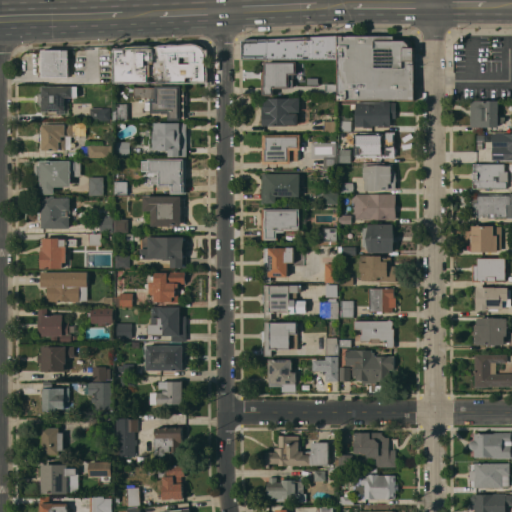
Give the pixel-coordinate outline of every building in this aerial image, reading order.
[(395,35),(395,38),(408,38),(409,39),(411,40),(412,42),(413,47),(415,47),(415,60),(414,60),(414,64),(415,64),(415,65),(417,65),(417,87),(415,87),(415,100),(339,100),(339,59),(339,36),(395,35)] [(339,59),(243,59),(243,39),(268,38),(268,37),(285,36),(285,38),(339,36),(339,59)] [(43,76),(43,49),(69,49),(69,75),(43,76)] [(159,49),(185,49),(185,57),(187,57),(187,79),(151,79),(151,72),(150,72),(150,56),(159,56),(159,49)] [(262,61),(299,61),(299,74),(290,74),(290,78),(294,79),(294,88),(275,88),(275,96),(262,96),(262,61)] [(116,65),(123,66),(123,64),(125,64),(125,66),(138,66),(137,84),(114,84),(114,70),(116,70),(116,65)] [(325,83),(337,83),(337,96),(325,96),(325,83)] [(135,87),(156,87),(156,85),(182,85),(182,120),(169,120),(169,112),(152,112),(152,110),(146,110),(146,101),(152,101),(152,99),(157,99),(157,97),(135,98),(135,87)] [(79,86),(79,97),(66,97),(65,113),(57,113),(57,110),(43,111),(43,103),(39,103),(39,93),(43,93),(43,86),(79,86)] [(300,97),(301,112),(299,112),(299,124),(297,125),(263,126),(262,98),(300,97)] [(364,128),(364,126),(356,126),(355,103),(380,102),(380,100),(396,100),(396,118),(391,118),(391,127),(378,127),(378,125),(373,125),(373,127),(364,128)] [(471,100),(499,100),(499,116),(506,116),(506,120),(504,120),(504,122),(499,122),(499,127),(471,126),(471,100)] [(128,120),(114,120),(114,103),(128,103),(128,120)] [(110,108),(110,120),(90,120),(90,107),(110,108)] [(339,131),(339,121),(339,116),(351,116),(351,121),(351,130),(339,131)] [(337,132),(325,132),(325,121),(337,120),(337,132)] [(43,141),(39,141),(39,133),(43,133),(43,124),(72,124),(72,122),(87,122),(87,135),(76,135),(76,149),(66,149),(66,150),(43,150),(43,141)] [(151,146),(149,145),(149,139),(151,138),(151,124),(155,124),(155,123),(187,122),(187,156),(169,156),(169,149),(151,149),(151,146)] [(363,158),(363,147),(355,147),(355,133),(363,133),(363,132),(396,131),(396,158),(363,158)] [(511,133),(511,159),(492,159),(493,133),(511,133)] [(301,149),(298,150),(299,160),(291,160),(291,163),(264,163),(263,134),(301,134),(301,149)] [(112,145),(112,157),(89,157),(89,145),(112,145)] [(340,148),(351,148),(351,162),(340,162),(340,148)] [(324,150),(337,150),(337,154),(339,154),(339,168),(324,168),(324,150)] [(185,158),(185,181),(186,181),(186,194),(172,194),(172,186),(159,186),(159,184),(153,184),(153,176),(154,176),(154,172),(149,172),(149,171),(143,171),(143,160),(149,160),(149,158),(185,158)] [(59,160),(59,159),(81,159),(81,175),(71,176),(71,186),(55,186),(55,193),(43,193),(42,184),(42,180),(37,180),(37,164),(41,164),(41,161),(59,160)] [(385,164),(393,163),(394,170),(396,170),(396,190),(386,190),(386,189),(374,191),(366,190),(366,188),(365,188),(365,174),(364,174),(364,162),(385,162),(385,164)] [(474,186),(473,186),(472,181),(474,181),(474,179),(475,179),(474,176),(474,174),(474,172),(475,171),(474,170),(474,164),(505,163),(505,171),(507,171),(507,182),(506,182),(507,187),(474,188),(474,186)] [(263,203),(262,173),(300,173),(301,196),(277,196),(277,203),(263,203)] [(89,177),(104,176),(104,195),(90,195),(89,177)] [(128,186),(129,186),(129,188),(128,188),(128,194),(115,194),(115,181),(116,181),(116,178),(120,178),(120,181),(128,181),(128,186)] [(354,182),(353,192),(339,192),(339,182),(354,182)] [(324,203),(324,190),(338,190),(339,203),(324,203)] [(472,209),(471,209),(471,202),(472,202),(472,193),(511,193),(511,217),(507,217),(507,216),(497,216),(497,217),(488,217),(488,216),(472,216),(472,209)] [(397,219),(356,219),(356,213),(354,213),(354,206),(355,206),(355,202),(353,202),(353,195),(356,195),(356,194),(396,194),(397,219)] [(42,196),(55,196),(56,197),(71,197),(71,211),(70,211),(71,228),(43,228),(42,196)] [(144,196),(182,196),(182,226),(152,225),(152,210),(144,210),(144,196)] [(263,240),(262,209),(300,208),(300,230),(285,230),(285,232),(278,232),(278,240),(263,240)] [(352,214),(352,223),(340,223),(340,214),(352,214)] [(101,216),(113,216),(113,232),(100,232),(101,216)] [(129,218),(129,232),(115,232),(115,218),(129,218)] [(394,252),(368,252),(368,224),(394,224),(394,252)] [(502,249),(498,249),(498,251),(473,251),(473,241),(471,241),(471,234),(472,234),(472,226),(502,226),(502,249)] [(323,227),(338,227),(338,242),(323,242),(323,227)] [(90,233),(102,233),(102,245),(90,245),(90,233)] [(140,248),(149,248),(149,240),(144,240),(144,233),(151,233),(151,236),(188,236),(188,267),(171,267),(171,259),(164,259),(164,258),(142,258),(142,254),(140,254),(140,248)] [(41,245),(44,245),(44,237),(60,237),(60,239),(77,239),(77,246),(67,246),(67,262),(64,262),(64,268),(41,268),(41,245)] [(287,247),(295,246),(294,262),(288,262),(288,269),(289,269),(290,275),(288,275),(288,276),(271,276),(271,282),(265,282),(265,247),(287,247)] [(357,255),(339,255),(339,246),(357,246),(357,255)] [(130,255),(130,267),(115,267),(115,255),(130,255)] [(396,280),(367,281),(367,279),(362,280),(362,271),(361,271),(361,255),(367,255),(382,255),(382,256),(392,256),(392,265),(396,265),(396,280)] [(506,257),(506,280),(497,280),(497,281),(486,281),(486,280),(479,280),(479,281),(473,281),(473,263),(478,263),(478,257),(506,257)] [(325,263),(339,263),(339,282),(325,282),(325,263)] [(42,271),(88,271),(88,300),(80,300),(80,301),(48,301),(48,286),(42,286),(42,271)] [(155,293),(150,293),(150,281),(155,281),(155,272),(168,272),(168,271),(186,271),(186,283),(180,283),(180,301),(155,301),(155,293)] [(341,276),(354,276),(353,285),(341,285),(341,276)] [(264,285),(271,285),(290,285),(290,284),(302,284),(302,292),(297,292),(297,300),(307,300),(307,312),(296,312),(296,313),(291,313),(291,312),(272,312),(272,319),(264,319),(264,285)] [(326,297),(326,284),(338,284),(338,297),(326,297)] [(508,287),(508,289),(511,289),(511,306),(503,306),(503,310),(476,309),(477,286),(508,287)] [(370,288),(386,288),(394,288),(394,297),(396,297),(396,307),(393,307),(393,311),(383,311),(383,313),(377,313),(377,311),(370,311),(370,288)] [(115,306),(115,296),(121,296),(121,292),(133,292),(133,306),(115,306)] [(105,305),(105,296),(113,296),(114,305),(105,305)] [(326,302),(328,302),(328,299),(337,299),(337,302),(339,302),(339,318),(326,318),(326,302)] [(353,300),(353,316),(341,317),(341,315),(340,315),(340,310),(341,310),(341,300),(353,300)] [(113,307),(114,322),(107,322),(107,325),(99,325),(99,322),(92,322),(92,307),(113,307)] [(149,324),(153,324),(153,307),(181,307),(181,316),(187,316),(187,340),(172,340),(172,334),(149,334),(149,324)] [(64,314),(64,322),(69,322),(69,333),(72,333),(72,342),(61,342),(61,335),(58,335),(58,340),(52,340),(52,335),(43,335),(43,334),(39,334),(39,308),(47,308),(47,314),(64,314)] [(505,336),(505,344),(474,344),(474,325),(477,325),(477,317),(507,318),(507,336),(505,336)] [(362,334),(362,329),(355,329),(355,320),(393,320),(393,328),(395,328),(395,347),(387,347),(387,341),(380,341),(380,343),(371,342),(371,341),(361,341),(361,334),(362,334)] [(132,338),(117,338),(117,322),(132,322),(132,338)] [(265,356),(265,322),(298,322),(298,349),(272,349),(272,355),(265,356)] [(108,338),(108,327),(85,328),(85,339),(108,338)] [(326,337),(338,337),(338,343),(339,343),(339,354),(326,354),(326,337)] [(184,370),(148,370),(148,344),(184,344),(184,370)] [(74,345),(75,356),(67,357),(67,362),(68,362),(69,370),(43,371),(43,363),(38,363),(38,354),(43,354),(43,346),(74,345)] [(372,352),(374,352),(374,356),(395,356),(395,360),(395,365),(395,370),(390,370),(390,372),(389,372),(389,381),(377,382),(377,383),(363,383),(363,381),(359,381),(359,380),(356,380),(356,376),(353,376),(353,365),(346,365),(346,350),(372,350),(372,352)] [(511,386),(489,386),(489,387),(475,387),(475,354),(508,354),(508,362),(496,362),(496,373),(511,373),(511,386)] [(326,367),(326,356),(338,356),(338,381),(325,381),(325,367),(326,367)] [(292,358),(292,360),(293,360),(293,369),(292,369),(292,372),(297,371),(297,383),(296,383),(296,391),(282,391),(282,386),(269,386),(269,375),(267,375),(267,363),(269,363),(269,358),(292,358)] [(134,363),(135,374),(124,374),(124,363),(134,363)] [(107,366),(107,368),(110,368),(111,379),(106,379),(106,380),(93,381),(93,366),(107,366)] [(340,367),(351,367),(351,380),(340,380),(340,367)] [(135,375),(135,385),(122,385),(122,375),(135,375)] [(160,381),(168,381),(168,380),(184,380),(183,403),(150,404),(150,392),(164,392),(164,388),(160,388),(160,381)] [(45,410),(45,408),(44,408),(44,397),(42,397),(42,390),(44,390),(44,381),(53,381),(53,387),(70,387),(70,401),(65,401),(65,407),(57,407),(57,411),(45,410)] [(113,382),(113,409),(95,409),(95,402),(92,402),(92,395),(89,395),(89,382),(113,382)] [(129,417),(129,419),(138,418),(138,431),(136,431),(136,439),(137,439),(137,444),(135,444),(136,455),(131,456),(131,457),(128,457),(127,456),(117,456),(116,418),(129,417)] [(90,418),(104,418),(103,431),(89,431),(90,418)] [(64,448),(67,448),(67,456),(58,456),(58,454),(42,454),(42,427),(60,427),(60,432),(64,432),(64,448)] [(183,427),(183,442),(180,442),(180,452),(171,452),(171,462),(157,462),(157,427),(183,427)] [(377,467),(377,465),(367,465),(367,453),(356,453),(356,451),(354,451),(354,441),(356,441),(356,432),(383,432),(383,434),(386,437),(390,437),(390,449),(397,449),(397,467),(377,467)] [(476,457),(475,457),(475,456),(475,450),(473,449),(471,448),(470,447),(470,446),(470,444),(471,442),(471,441),(473,440),(475,440),(475,433),(476,433),(511,433),(511,434),(511,458),(493,458),(492,458),(492,457),(477,457),(476,457)] [(280,463),(270,463),(270,467),(267,467),(267,451),(275,451),(275,447),(279,447),(279,435),(288,435),(299,435),(300,446),(301,446),(301,451),(304,451),(304,454),(312,454),(312,450),(313,450),(313,442),(330,442),(330,464),(280,465),(280,463)] [(113,461),(113,476),(111,476),(111,481),(101,481),(101,476),(90,476),(90,461),(113,461)] [(510,462),(510,475),(509,475),(509,486),(503,486),(503,487),(475,487),(475,480),(472,480),(471,479),(470,478),(470,471),(471,470),(475,470),(475,462),(510,462)] [(176,498),(176,497),(171,497),(172,499),(163,499),(163,488),(164,488),(164,477),(159,477),(159,466),(174,465),(174,463),(177,463),(177,464),(185,464),(185,475),(182,476),(182,482),(183,482),(184,498),(176,498)] [(43,464),(68,464),(68,467),(77,467),(77,468),(79,468),(79,492),(69,491),(68,493),(42,493),(43,464)] [(326,470),(326,480),(315,480),(315,470),(326,470)] [(365,484),(362,484),(362,475),(369,475),(369,474),(379,474),(379,475),(396,475),(396,484),(399,484),(399,489),(396,489),(396,498),(365,498),(365,484)] [(277,477),(277,482),(282,482),(282,479),(296,479),(296,481),(304,481),(304,493),(307,493),(307,501),(296,501),(276,501),(276,498),(268,498),(268,482),(269,482),(269,477),(277,477)] [(128,506),(127,487),(140,487),(141,505),(128,506)] [(475,511),(475,510),(475,509),(472,509),(472,502),(474,503),(471,500),(471,497),(473,494),(475,494),(506,493),(506,494),(511,494),(511,505),(506,505),(506,511),(475,511)] [(41,511),(41,505),(41,496),(50,496),(50,502),(55,502),(55,503),(69,503),(69,506),(68,506),(68,508),(69,509),(69,511),(41,511)] [(91,511),(91,496),(104,496),(104,511),(91,511)] [(340,504),(340,496),(354,496),(354,504),(340,504)]
